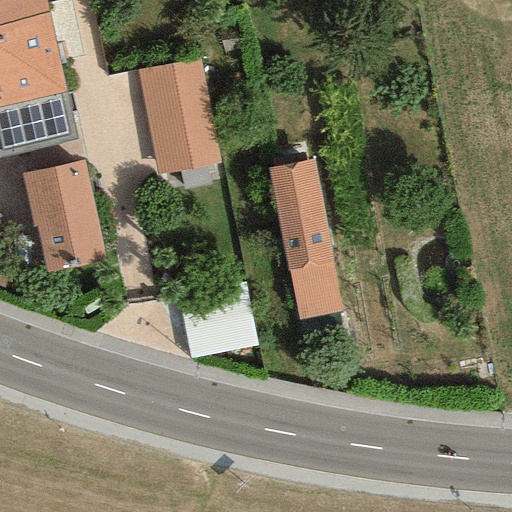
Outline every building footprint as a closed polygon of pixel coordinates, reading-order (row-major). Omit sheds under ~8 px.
[(0,0),(0,22),(46,12),(43,0),(0,0)] [(0,156),(76,140),(46,12),(0,22),(0,156)] [(197,58),(137,70),(157,174),(217,163),(197,58)] [(311,160),(267,169),(296,319),(341,311),(311,160)] [(83,161),(21,174),(32,228),(35,227),(45,272),(104,259),(83,161)]
